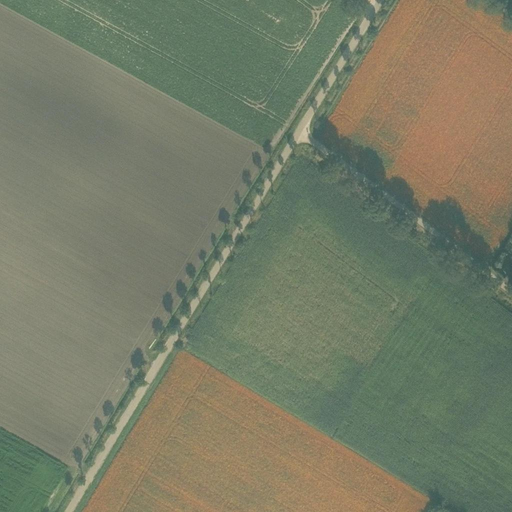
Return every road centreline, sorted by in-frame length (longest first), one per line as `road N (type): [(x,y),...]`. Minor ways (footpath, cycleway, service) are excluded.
road 1 (unclassified): [(69,511),(379,0)]
road 2 (track): [(297,134),(511,291)]
